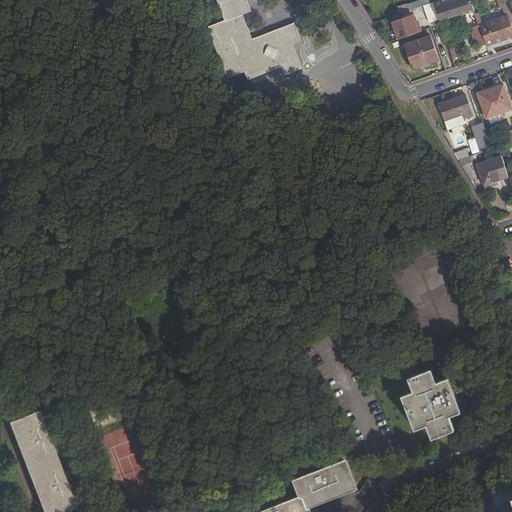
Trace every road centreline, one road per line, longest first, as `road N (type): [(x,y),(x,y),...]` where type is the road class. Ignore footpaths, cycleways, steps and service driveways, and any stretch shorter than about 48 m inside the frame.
road 1 (residential): [(345,0),(403,93),(511,58)]
road 2 (residential): [(376,511),(408,479),(511,440)]
